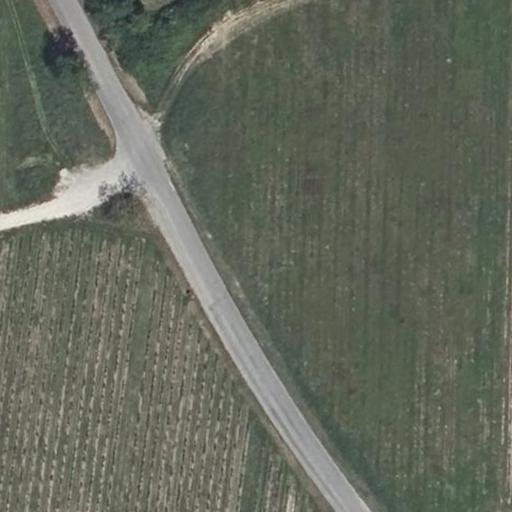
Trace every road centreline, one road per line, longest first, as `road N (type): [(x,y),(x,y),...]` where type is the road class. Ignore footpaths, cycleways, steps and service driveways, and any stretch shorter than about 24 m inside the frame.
road 1 (residential): [(68,0),(218,303),(361,511)]
road 2 (track): [(260,0),(212,27),(165,81),(136,137),(59,209),(0,223)]
